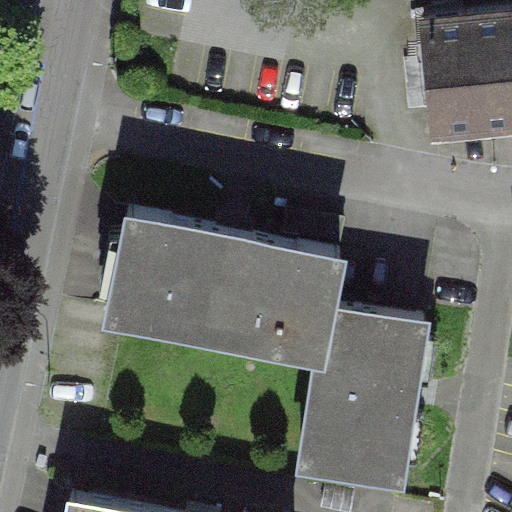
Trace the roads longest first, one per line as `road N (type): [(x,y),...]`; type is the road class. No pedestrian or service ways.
road 1 (residential): [(511,203),(50,123)]
road 2 (unknown): [(0,436),(369,511)]
road 3 (residential): [(50,123),(0,370)]
road 4 (residential): [(74,0),(50,123)]
